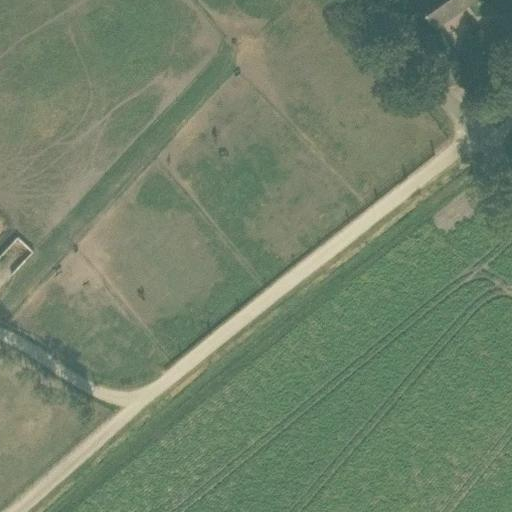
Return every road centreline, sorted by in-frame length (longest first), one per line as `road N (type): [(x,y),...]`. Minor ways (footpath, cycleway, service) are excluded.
road 1 (track): [(171,374),(474,138)]
road 2 (unclassified): [(511,168),(474,138),(379,0)]
